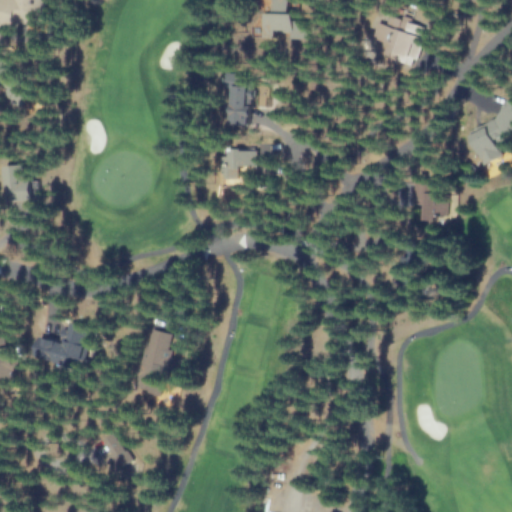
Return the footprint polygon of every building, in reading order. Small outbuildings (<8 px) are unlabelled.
[(0,0),(0,23),(47,25),(48,2),(28,1),(28,0),(0,0)] [(252,125),(259,88),(241,84),(233,121),(252,125)] [(242,151),(230,151),(230,170),(234,170),(234,178),(243,178),(242,151)] [(11,202),(39,201),(38,176),(10,177),(11,202)] [(439,214),(450,215),(450,188),(431,188),(430,219),(439,219),(439,214)] [(90,346),(42,336),(37,359),(86,369),(90,346)] [(19,379),(18,350),(0,350),(0,365),(3,365),(3,380),(19,379)] [(116,452),(104,460),(110,469),(117,464),(121,471),(137,460),(119,434),(108,441),(116,452)]
